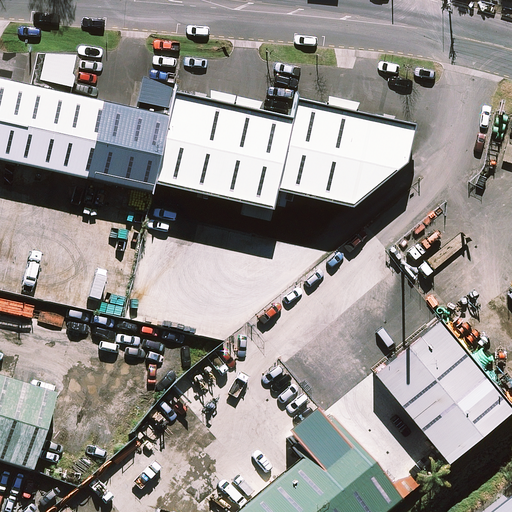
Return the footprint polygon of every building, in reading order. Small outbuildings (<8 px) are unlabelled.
[(72,56),(43,52),(39,80),(69,84),(72,56)] [(166,109),(171,88),(141,77),(135,101),(166,109)] [(171,116),(0,79),(0,160),(154,194),(156,183),(171,116)] [(293,119),(176,92),(171,116),(156,183),(274,210),(279,191),(353,207),(408,164),(416,125),(298,98),(293,119)] [(511,400),(440,311),(375,363),(448,454),(511,402),(511,400)] [(50,388),(0,372),(0,453),(27,462),(50,388)] [(299,451),(223,511),(222,511),(378,511),(400,495),(327,405),(287,436),(299,451)] [(511,511),(511,501),(505,493),(480,511),(511,511)]
